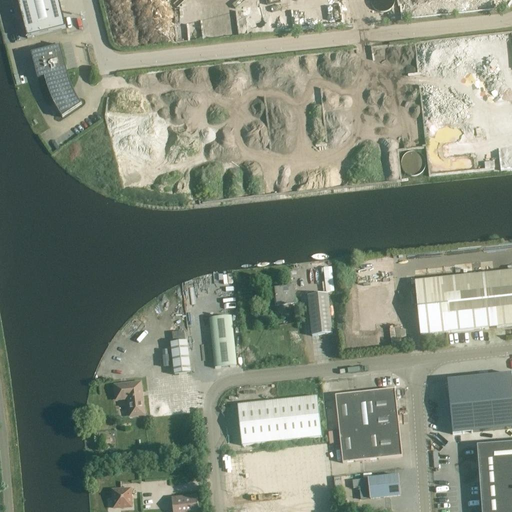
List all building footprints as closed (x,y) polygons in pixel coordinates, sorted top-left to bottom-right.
[(66,29),(58,0),(17,0),(27,39),(66,29)] [(369,0),(370,1),(370,3),(371,5),(372,7),(373,9),(374,10),(376,11),(378,12),(380,13),(382,13),(384,13),(386,12),(388,11),(389,10),(391,9),(392,7),(393,6),(394,4),(394,2),(394,0),(369,0)] [(68,77),(67,72),(60,46),(59,46),(60,47),(31,54),(37,80),(44,78),(46,85),(48,91),(51,97),(54,105),(58,112),(62,119),(78,108),(82,106),(78,100),(75,94),(72,88),(70,83),(68,77)] [(425,164),(425,163),(425,162),(425,161),(424,160),(424,159),(423,158),(423,157),(422,156),(421,155),(420,154),(419,153),(418,153),(417,152),(416,152),(414,152),(413,152),(412,152),(411,152),(410,152),(409,153),(408,153),(407,153),(406,154),(405,155),(404,156),(403,157),(402,158),(402,159),(401,160),(401,161),(401,162),(401,163),(401,164),(401,165),(401,166),(401,167),(401,168),(402,169),(402,170),(403,171),(403,172),(404,173),(405,173),(405,174),(406,175),(407,175),(408,176),(409,176),(410,176),(411,177),(412,177),(414,177),(415,177),(416,176),(417,176),(418,176),(419,175),(420,175),(421,174),(421,173),(422,173),(423,172),(423,171),(424,170),(424,169),(425,168),(425,167),(425,166),(425,165),(425,164)] [(346,277),(345,265),(337,265),(339,277),(346,277)] [(511,272),(481,275),(473,276),(415,282),(420,336),(511,326),(511,272)] [(276,306),(296,304),(294,288),(274,290),(276,306)] [(380,317),(377,289),(364,290),(353,292),(356,321),(380,317)] [(308,297),(309,306),(312,337),(332,335),(328,294),(308,297)] [(212,364),(237,361),(233,318),(206,321),(212,364)] [(304,343),(300,319),(254,324),(256,347),(304,343)] [(187,342),(170,344),(174,376),(191,374),(187,342)] [(447,382),(452,435),(511,429),(511,382),(511,375),(447,382)] [(140,384),(115,387),(116,400),(128,399),(130,417),(143,415),(140,384)] [(395,390),(375,392),(377,415),(397,412),(395,390)] [(375,392),(355,394),(359,428),(378,426),(377,415),(375,392)] [(335,396),(339,430),(359,428),(355,394),(335,396)] [(317,398),(237,407),(242,447),(322,438),(317,398)] [(400,435),(397,412),(377,415),(378,426),(380,437),(400,435)] [(402,458),(400,435),(380,437),(378,426),(359,428),(362,462),(402,458)] [(339,430),(342,464),(362,462),(359,428),(339,430)] [(481,511),(511,511),(511,443),(477,447),(481,511)] [(321,449),(244,457),(247,495),(326,488),(326,487),(321,449)] [(353,489),(359,489),(360,501),(400,497),(398,477),(353,482),(353,489)] [(130,490),(112,491),(113,509),(131,508),(130,490)] [(197,511),(196,495),(171,498),(172,511),(197,511)]
